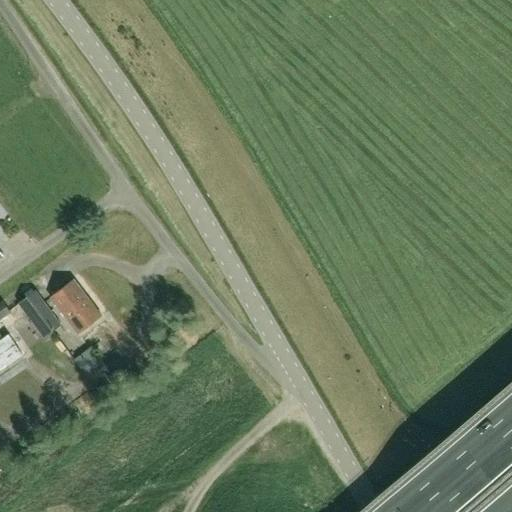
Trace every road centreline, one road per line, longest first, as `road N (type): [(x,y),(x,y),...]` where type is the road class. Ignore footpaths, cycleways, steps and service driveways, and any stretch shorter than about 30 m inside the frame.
road 1 (tertiary): [(376,511),(163,143),(56,0)]
road 2 (motorway): [(511,425),(412,511)]
